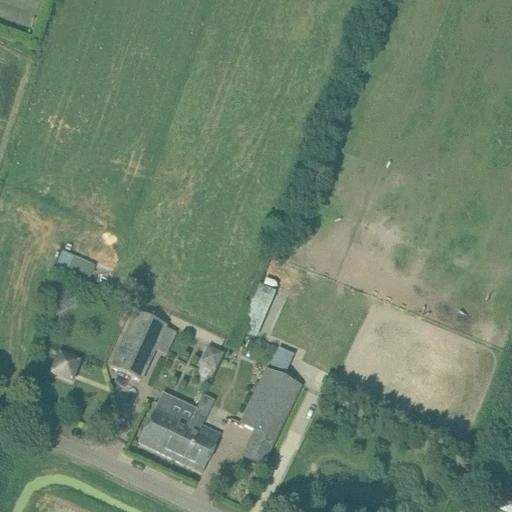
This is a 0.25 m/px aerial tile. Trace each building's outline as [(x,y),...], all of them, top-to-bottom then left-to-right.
[(61,253),(52,275),(85,290),(94,266),(61,253)] [(70,288),(47,301),(55,315),(78,302),(70,288)] [(268,301),(247,292),(228,338),(237,341),(241,332),(253,337),(268,301)] [(165,327),(135,313),(110,369),(140,383),(165,327)] [(77,380),(81,360),(54,354),(49,373),(77,380)] [(266,371),(239,425),(253,432),(241,458),(261,469),(273,443),(301,387),(280,377),(268,372),(266,371)] [(146,426),(138,444),(173,460),(191,423),(190,423),(196,411),(182,404),(174,421),(153,411),(146,426)] [(190,423),(191,423),(173,460),(201,474),(219,437),(201,428),(207,415),(197,409),(196,411),(190,423)] [(511,511),(511,487),(508,485),(494,511),(511,511)]
